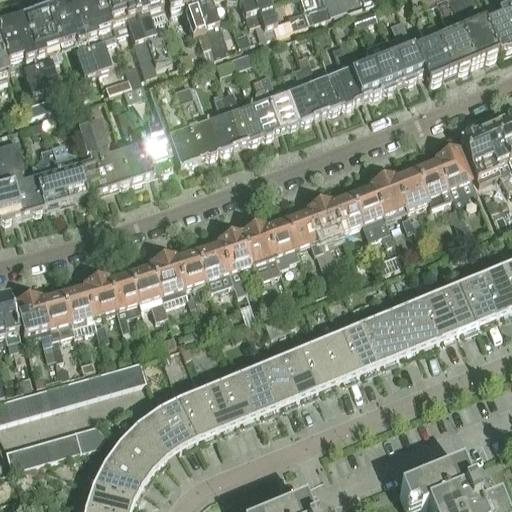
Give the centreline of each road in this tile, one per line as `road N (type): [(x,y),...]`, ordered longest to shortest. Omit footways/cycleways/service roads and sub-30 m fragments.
road 1 (residential): [(0,269),(269,184),(511,86)]
road 2 (residential): [(176,511),(186,498),(511,363)]
